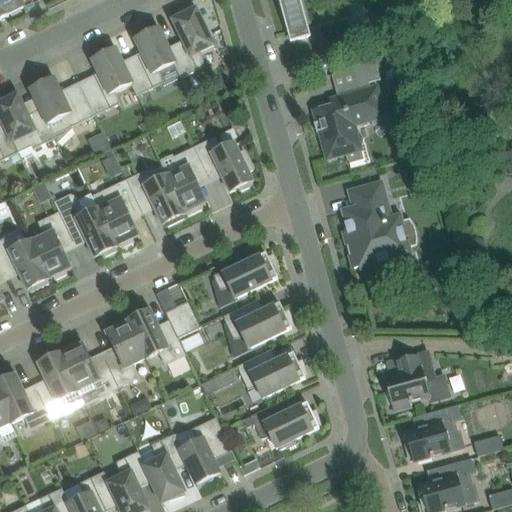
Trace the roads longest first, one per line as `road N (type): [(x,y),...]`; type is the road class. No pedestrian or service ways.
road 1 (residential): [(0,350),(305,202)]
road 2 (residential): [(359,449),(356,407),(305,202)]
road 3 (residential): [(305,202),(248,0)]
road 4 (residential): [(233,511),(359,449)]
road 5 (residential): [(0,60),(121,0)]
